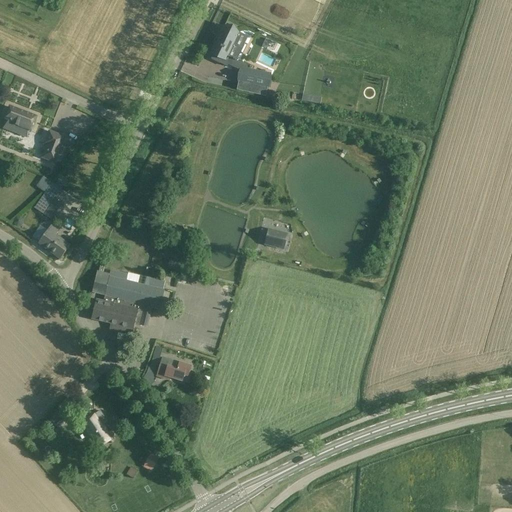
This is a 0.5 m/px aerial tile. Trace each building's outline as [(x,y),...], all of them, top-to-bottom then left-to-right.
[(236,91),(265,97),(270,75),(246,70),(247,67),(235,62),(247,36),(236,31),(227,27),(226,29),(225,28),(212,54),(214,55),(211,60),(226,67),(227,65),(230,66),(240,71),(236,91)] [(36,118),(9,107),(4,119),(6,120),(3,129),(26,138),(30,129),(31,130),(36,118)] [(65,137),(48,131),(42,145),(45,147),(41,158),(55,164),(56,161),(63,164),(68,150),(61,148),(65,137)] [(43,177),(36,187),(44,193),(51,183),(43,177)] [(60,177),(55,185),(61,190),(67,181),(60,177)] [(44,193),(33,208),(53,222),(64,206),(54,199),(48,195),(55,185),(51,183),(44,193)] [(58,232),(50,226),(38,244),(60,260),(70,246),(55,236),(58,232)] [(287,238),(267,233),(264,245),(283,250),(287,238)] [(171,242),(163,240),(161,248),(168,250),(171,242)] [(127,275),(110,271),(109,275),(97,272),(92,293),(107,297),(105,303),(95,300),(91,320),(110,324),(108,331),(131,336),(134,325),(146,328),(151,308),(158,310),(163,290),(165,282),(146,277),(145,285),(126,280),(127,275)] [(162,349),(156,347),(153,357),(160,359),(162,349)] [(191,367),(162,358),(157,372),(158,372),(164,374),(164,377),(182,383),(185,373),(188,374),(188,375),(191,367)] [(106,422),(99,411),(79,425),(95,451),(113,439),(104,424),(106,422)] [(61,419),(57,415),(48,424),(52,428),(61,419)] [(158,458),(150,454),(143,468),(151,472),(158,458)] [(132,468),(127,475),(133,479),(137,471),(132,468)]
